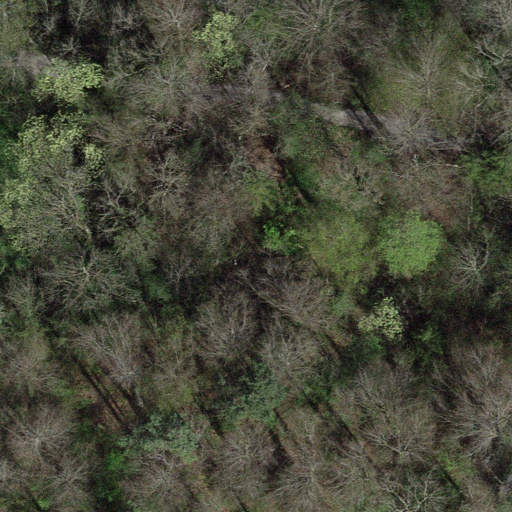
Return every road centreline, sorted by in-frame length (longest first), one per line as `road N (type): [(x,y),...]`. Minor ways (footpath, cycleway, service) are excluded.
road 1 (track): [(0,36),(511,162)]
road 2 (track): [(472,511),(248,490),(0,489)]
